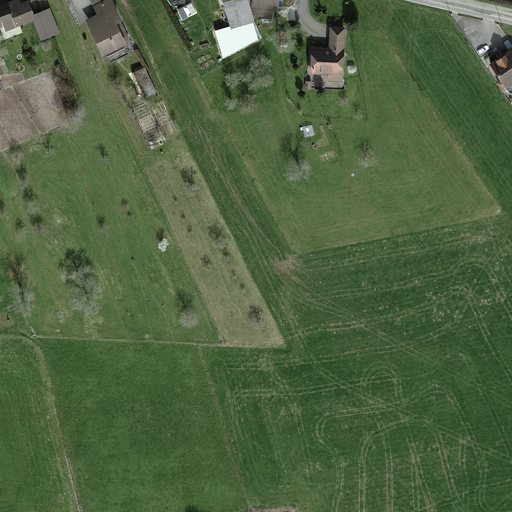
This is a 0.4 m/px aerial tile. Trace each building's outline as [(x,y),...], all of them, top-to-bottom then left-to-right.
[(14,0),(13,0),(0,5),(0,26),(1,26),(4,34),(25,26),(22,20),(31,16),(25,2),(17,5),(14,0)] [(103,0),(91,6),(95,14),(83,20),(101,57),(122,47),(119,42),(126,39),(106,0),(103,0)] [(242,0),(220,0),(230,28),(250,21),(242,0)] [(275,0),(250,0),(249,15),(258,16),(259,9),(275,10),(275,0)] [(48,11),(32,18),(41,40),(58,33),(48,11)] [(345,30),(331,29),(330,49),(313,48),(312,73),(343,75),(345,30)] [(511,60),(507,54),(489,67),(509,93),(511,90),(511,60)]
